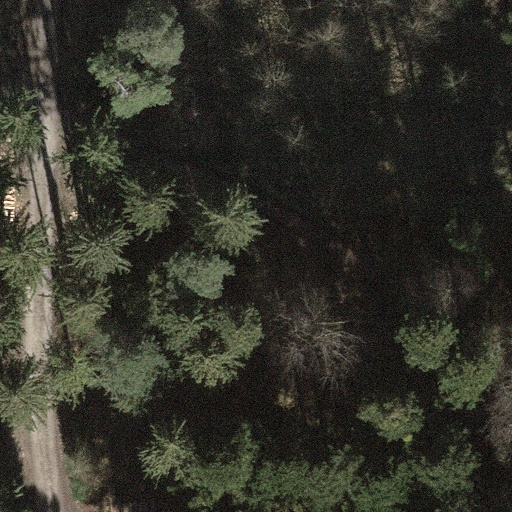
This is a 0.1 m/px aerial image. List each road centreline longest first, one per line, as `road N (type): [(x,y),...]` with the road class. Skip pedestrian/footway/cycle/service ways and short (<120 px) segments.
road 1 (track): [(0,119),(48,122),(280,210),(384,265),(511,352)]
road 2 (track): [(51,511),(40,302),(53,0)]
